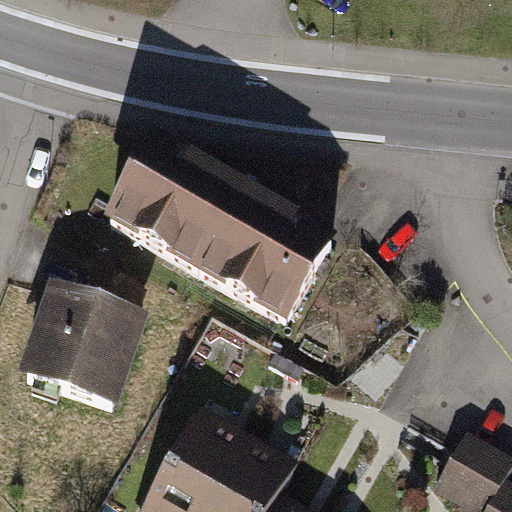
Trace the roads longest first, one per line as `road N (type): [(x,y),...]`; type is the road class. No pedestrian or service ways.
road 1 (tertiary): [(474,114),(209,87),(55,52)]
road 2 (residential): [(511,319),(489,290),(471,242),(474,114)]
road 3 (residential): [(55,52),(0,239)]
